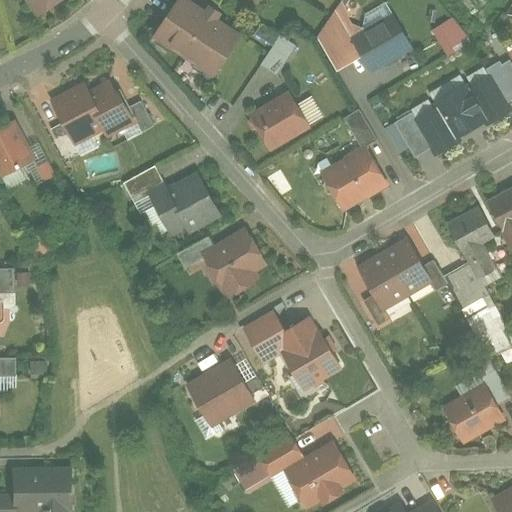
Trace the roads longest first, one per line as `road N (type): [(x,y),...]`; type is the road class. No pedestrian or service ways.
road 1 (residential): [(324,250),(288,230),(102,13)]
road 2 (residential): [(324,250),(330,285),(386,384),(385,406),(414,454),(434,462),(511,460)]
road 3 (residential): [(511,148),(324,250)]
